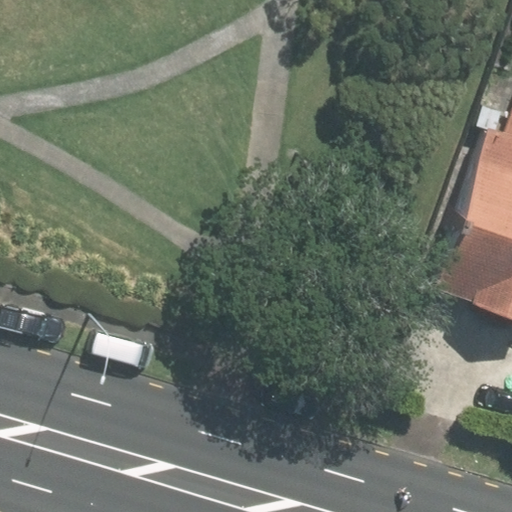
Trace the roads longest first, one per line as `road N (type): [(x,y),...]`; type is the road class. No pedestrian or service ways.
road 1 (primary): [(0,397),(205,480)]
road 2 (primary): [(205,480),(0,444)]
